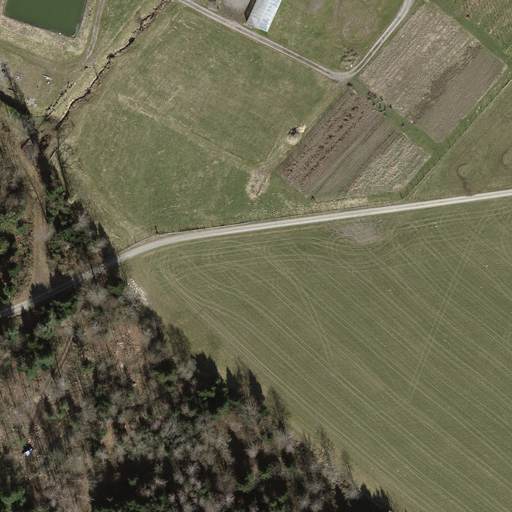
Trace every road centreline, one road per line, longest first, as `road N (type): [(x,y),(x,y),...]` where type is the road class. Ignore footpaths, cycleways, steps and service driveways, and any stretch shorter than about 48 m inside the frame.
road 1 (track): [(511,192),(171,240),(0,315)]
road 2 (track): [(189,0),(341,80),(262,177),(115,94)]
road 3 (track): [(40,299),(43,214),(27,170),(0,139)]
road 4 (track): [(0,47),(69,73),(81,68),(103,0)]
